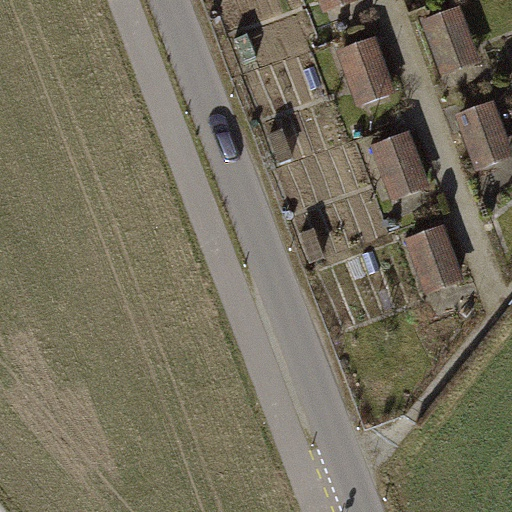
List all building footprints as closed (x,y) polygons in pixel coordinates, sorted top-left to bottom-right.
[(317,0),(328,30),(363,18),(356,0),(317,0)] [(424,28),(445,85),(479,73),(459,16),(424,28)] [(339,59),(359,116),(394,104),(374,47),(339,59)] [(457,125),(478,182),(511,169),(511,168),(492,113),(457,125)] [(373,156),(393,213),(428,201),(407,144),(373,156)] [(407,252),(428,309),(463,297),(442,239),(407,252)]
